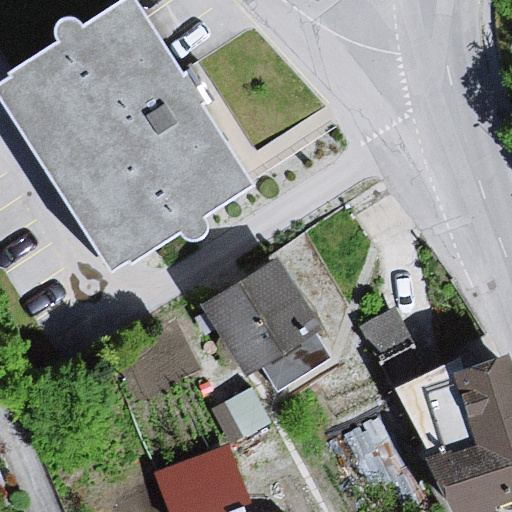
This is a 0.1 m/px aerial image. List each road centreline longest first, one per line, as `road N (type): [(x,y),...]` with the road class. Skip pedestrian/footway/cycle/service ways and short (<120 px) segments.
road 1 (unknown): [(480,186),(428,218),(413,240),(405,293),(342,356),(278,394),(57,495)]
road 2 (tertiary): [(511,271),(470,157),(442,45)]
road 3 (unclassified): [(290,0),(338,36),(401,52),(442,45)]
